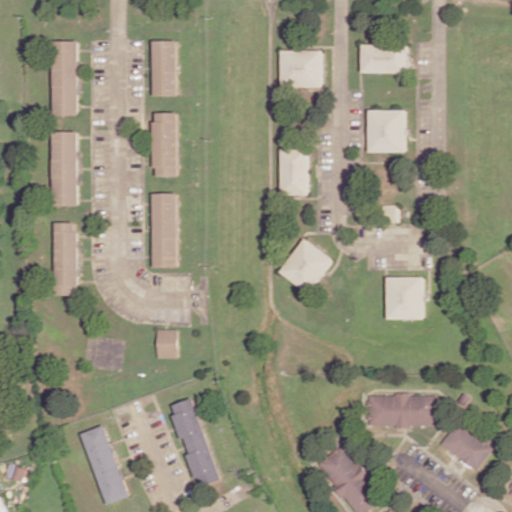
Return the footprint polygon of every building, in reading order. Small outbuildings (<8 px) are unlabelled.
[(179,95),(180,40),(156,39),(155,95),(179,95)] [(81,40),(56,40),(56,114),(81,114),(81,40)] [(364,71),(410,72),(411,45),(365,44),(364,71)] [(325,86),(325,50),(283,49),(283,86),(325,86)] [(372,151),(408,151),(408,108),(372,109),(372,151)] [(157,176),(181,175),(180,111),(156,112),(157,176)] [(81,130),(56,130),(55,205),(80,205),(81,130)] [(311,194),(311,147),(283,147),(283,195),(311,194)] [(155,192),(155,267),(180,267),(180,192),(155,192)] [(402,221),(402,205),(387,205),(386,221),(402,221)] [(80,230),(77,230),(77,221),(58,221),(57,294),(80,294),(80,230)] [(282,271),(312,293),(336,258),(307,237),(282,271)] [(426,318),(427,276),(390,276),(390,317),(426,318)] [(159,357),(180,357),(180,329),(159,329),(159,357)] [(439,394),(371,394),(371,425),(439,426),(439,394)] [(172,404),(183,438),(185,438),(198,478),(201,477),(204,485),(222,479),(196,397),(172,404)] [(480,470),(497,446),(460,419),(443,444),(480,470)] [(84,432),(110,504),(132,495),(106,424),(84,432)] [(320,461),(356,511),(367,511),(383,501),(344,444),(320,461)]
